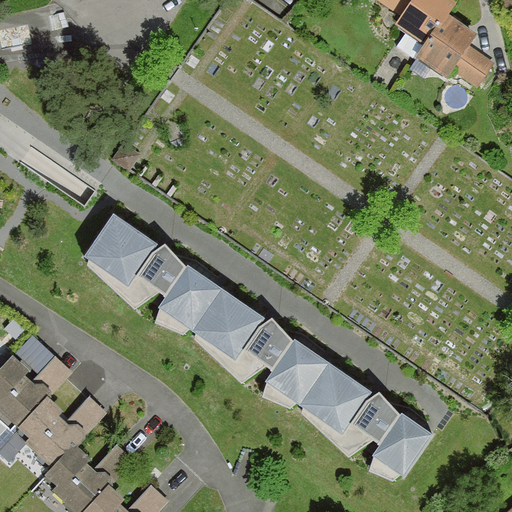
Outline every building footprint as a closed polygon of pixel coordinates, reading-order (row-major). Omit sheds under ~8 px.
[(428,45),(449,14),(458,1),(456,0),(379,0),(380,0),(404,17),(399,25),(428,45)] [(449,14),(428,45),(421,56),(451,76),(455,71),(481,89),(497,64),(471,46),(479,35),(449,14)] [(126,143),(114,159),(131,171),(142,155),(126,143)] [(153,242),(109,212),(80,253),(124,283),(131,273),(153,242)] [(153,242),(131,273),(162,294),(183,263),(161,239),(153,242)] [(189,328),(217,286),(183,263),(162,294),(155,304),(189,328)] [(261,316),(217,286),(189,328),(233,358),(240,347),(261,316)] [(261,316),(240,347),(269,367),(291,335),(268,312),(261,316)] [(297,400),(325,359),(291,335),(269,367),(262,378),(297,400)] [(0,408),(21,428),(49,398),(73,373),(57,358),(33,384),(25,376),(30,372),(14,357),(0,372),(0,408)] [(369,389),(325,359),(297,400),(341,430),(348,420),(369,389)] [(369,389),(348,420),(377,442),(398,410),(375,386),(369,389)] [(49,398),(21,428),(33,440),(29,444),(55,469),(77,446),(106,415),(91,400),(67,424),(59,417),(64,412),(49,398)] [(429,431),(398,410),(377,442),(370,452),(401,473),(429,431)] [(55,469),(48,476),(60,487),(56,492),(77,511),(85,511),(106,491),(134,461),(119,447),(95,472),(88,465),(92,460),(77,446),(55,469)] [(128,511),(106,491),(85,511),(162,511),(170,504),(153,488),(130,511),(128,511)]
